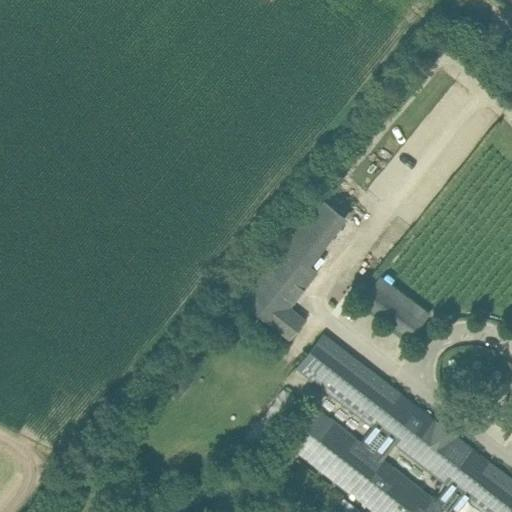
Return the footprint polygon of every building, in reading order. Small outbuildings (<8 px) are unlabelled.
[(316,271),(300,258),(337,211),(321,199),(242,301),(289,338),(303,320),(287,308),(316,271)] [(374,284),(361,301),(410,337),(422,321),(374,284)] [(511,511),(511,478),(456,435),(458,433),(439,418),(437,421),(323,333),(295,369),(371,427),(361,441),(317,407),(287,445),(373,511),(511,511)] [(175,377),(167,386),(174,392),(173,393),(179,398),(189,385),(183,380),(182,382),(175,377)] [(329,511),(358,511),(341,498),(329,511)]
